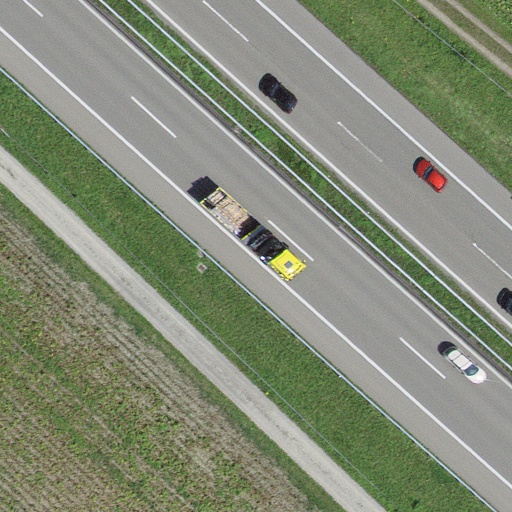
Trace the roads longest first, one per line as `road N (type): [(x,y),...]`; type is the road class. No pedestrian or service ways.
road 1 (motorway): [(22,0),(511,438)]
road 2 (track): [(367,511),(0,159)]
road 3 (motorway): [(511,272),(207,0)]
